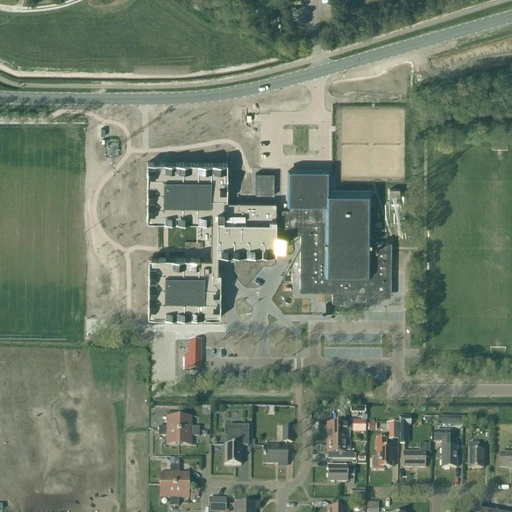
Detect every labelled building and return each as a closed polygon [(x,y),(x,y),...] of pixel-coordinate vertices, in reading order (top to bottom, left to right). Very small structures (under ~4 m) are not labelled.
[(147,162),(146,221),(211,222),(210,259),(148,258),(148,294),(147,312),(147,317),(162,317),(219,317),(219,316),(220,273),(217,273),(217,253),(275,253),(275,236),(276,202),(226,202),(227,163),(175,162),(147,162)] [(275,236),(275,253),(291,253),(291,234),(300,234),(299,291),(325,292),(330,292),(332,292),(332,303),(343,303),(343,300),(354,300),(361,300),(361,296),(365,296),(387,296),(387,292),(390,292),(390,250),(387,250),(387,247),(387,242),(374,242),(375,203),(370,203),(370,191),(327,191),(327,181),(327,170),(288,170),(288,198),(288,204),(289,204),(289,209),(281,209),(281,215),(281,226),(281,234),(281,236),(275,236)] [(255,195),(273,195),(274,173),(255,173),(255,195)] [(184,356),(184,370),(188,370),(201,371),(201,343),(201,341),(188,341),(188,356),(186,356),(184,356)] [(398,426),(398,444),(406,444),(406,426),(408,426),(410,426),(411,418),(398,417),(398,424),(398,426)] [(452,426),(453,418),(438,417),(438,426),(452,426)] [(158,427),(158,432),(179,432),(179,418),(166,418),(166,427),(158,427)] [(179,418),(179,432),(199,432),(199,428),(191,428),(191,418),(179,418)] [(353,423),(353,432),(365,432),(365,423),(353,423)] [(328,424),(328,431),(328,442),(345,442),(345,441),(345,431),(352,431),(352,424),(328,424)] [(389,432),(389,440),(398,440),(398,424),(390,424),(390,432),(389,432)] [(292,444),(292,428),(281,428),(281,444),(292,444)] [(241,447),(248,447),(248,430),(230,430),(230,446),(224,446),(224,466),(240,466),(240,456),(241,456),(241,447)] [(179,432),(158,432),(158,436),(166,436),(166,446),(178,446),(179,432)] [(179,432),(178,446),(191,446),(191,437),(199,437),(199,432),(179,432)] [(456,469),(456,449),(448,449),(448,443),(449,443),(449,433),(434,433),(434,442),(441,443),(441,469),(456,469)] [(377,449),(377,458),(372,458),(372,470),(384,471),(384,468),(392,468),(392,449),(385,449),(385,439),(376,439),(376,449),(377,449)] [(328,442),(327,454),(327,460),(352,460),(352,455),(352,453),(345,453),(345,452),(350,452),(350,441),(345,441),(345,442),(328,442)] [(483,469),(483,451),(475,451),(475,444),(468,444),(468,451),(468,469),(483,469)] [(430,458),(430,445),(419,445),(419,453),(403,453),(403,468),(424,469),(424,458),(430,458)] [(286,467),(286,448),(263,447),(263,464),(278,465),(278,467),(286,467)] [(511,454),(500,454),(500,468),(511,468),(511,469),(511,454)] [(174,486),(174,466),(170,466),(170,474),(160,474),(160,486),(174,486)] [(179,466),(174,466),(174,486),(188,486),(188,474),(179,474),(179,466)] [(354,477),(354,466),(346,466),(346,467),(328,467),(327,482),(347,482),(347,477),(354,477)] [(174,486),(160,486),(160,498),(169,499),(169,507),(174,507),(174,486)] [(174,486),(174,507),(178,507),(178,499),(188,499),(188,486),(174,486)] [(351,499),(364,499),(364,491),(351,491),(351,499)] [(225,511),(226,499),(209,499),(208,511),(225,511)] [(377,511),(378,503),(367,503),(366,511),(377,511)]
